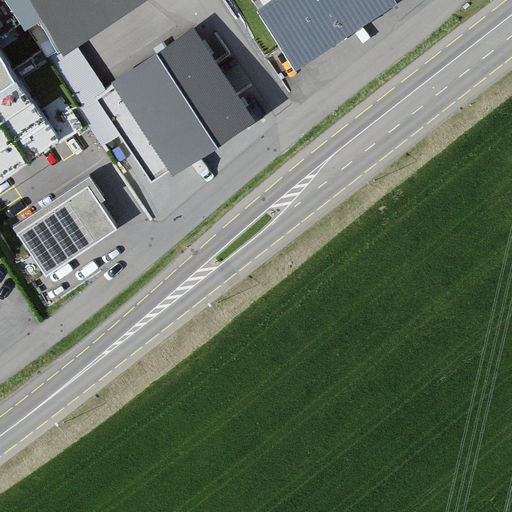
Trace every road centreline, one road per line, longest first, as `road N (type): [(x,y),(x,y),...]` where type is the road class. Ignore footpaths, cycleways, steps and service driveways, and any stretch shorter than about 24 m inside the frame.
road 1 (secondary): [(0,436),(511,28)]
road 2 (residential): [(450,0),(0,370)]
